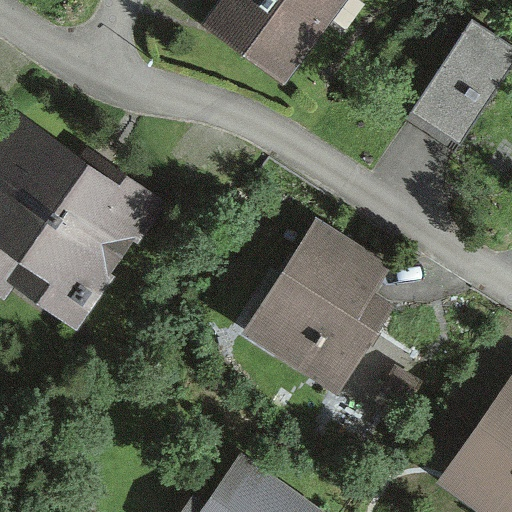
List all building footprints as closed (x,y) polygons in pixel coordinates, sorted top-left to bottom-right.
[(345,0),(216,0),(203,18),(285,79),(345,0)] [(511,63),(511,47),(472,19),(409,111),(457,144),(511,63)] [(88,154),(19,110),(0,136),(0,291),(6,295),(14,281),(78,327),(166,198),(92,148),(88,154)] [(392,264),(317,216),(242,324),(339,388),(396,301),(376,288),(392,264)] [(511,511),(511,372),(438,474),(493,511),(511,511)] [(324,511),(327,509),(240,451),(203,498),(192,490),(176,511),(324,511)]
